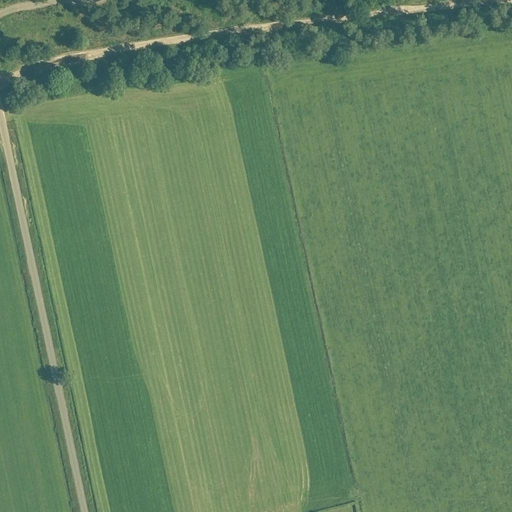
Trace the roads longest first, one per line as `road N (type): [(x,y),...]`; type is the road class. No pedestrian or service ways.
road 1 (track): [(511,0),(192,39),(0,80)]
road 2 (unclassified): [(81,511),(0,118)]
